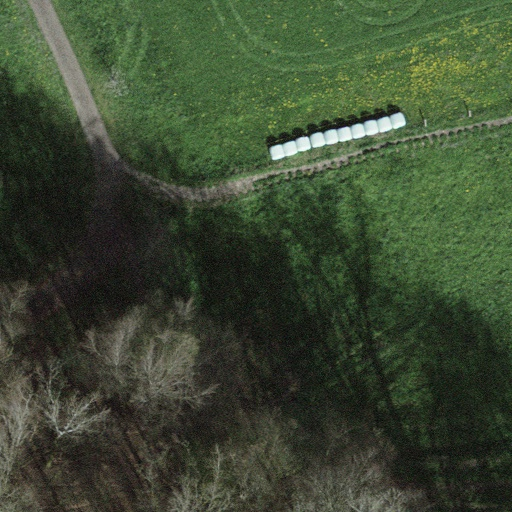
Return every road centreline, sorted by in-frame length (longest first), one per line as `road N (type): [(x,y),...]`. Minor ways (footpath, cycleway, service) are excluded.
road 1 (track): [(112,165),(102,215),(65,275),(0,284)]
road 2 (track): [(35,0),(112,165)]
